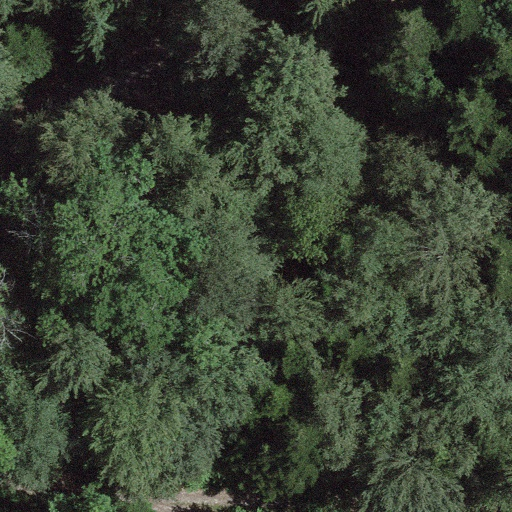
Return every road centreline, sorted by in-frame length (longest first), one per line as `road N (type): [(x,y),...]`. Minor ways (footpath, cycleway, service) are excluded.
road 1 (track): [(74,479),(84,363),(182,89),(165,39)]
road 2 (track): [(0,452),(39,473),(261,511)]
road 3 (track): [(301,511),(511,502)]
